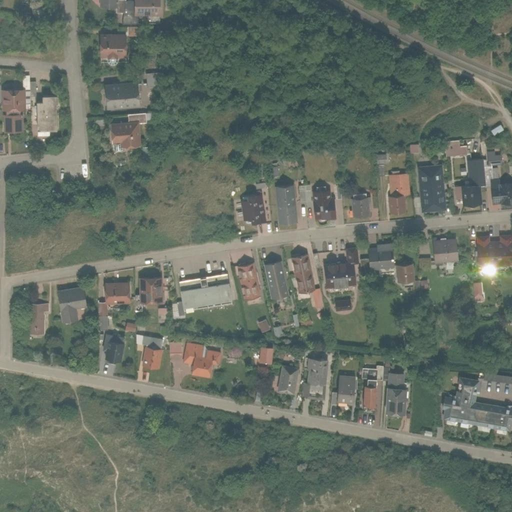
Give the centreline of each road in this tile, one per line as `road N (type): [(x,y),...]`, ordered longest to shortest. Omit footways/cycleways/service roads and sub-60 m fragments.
road 1 (residential): [(511,216),(316,234),(6,284),(5,365)]
road 2 (residential): [(5,365),(176,405),(511,461)]
road 3 (track): [(273,0),(386,62),(440,68),(487,86),(504,113)]
road 4 (residential): [(0,161),(81,156),(75,68)]
